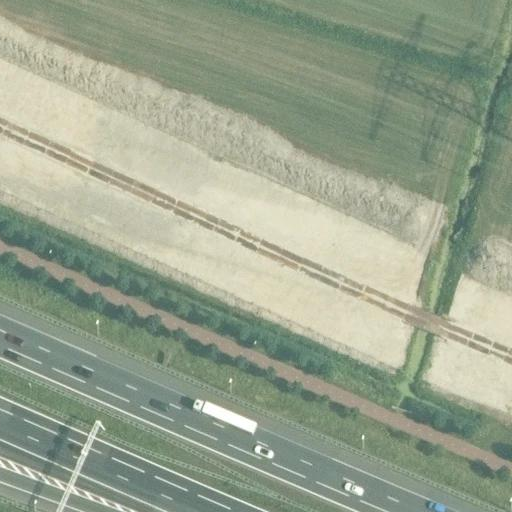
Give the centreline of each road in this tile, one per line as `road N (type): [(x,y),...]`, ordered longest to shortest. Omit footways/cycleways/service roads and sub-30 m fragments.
road 1 (motorway): [(420,511),(0,331)]
road 2 (motorway): [(0,418),(214,511)]
